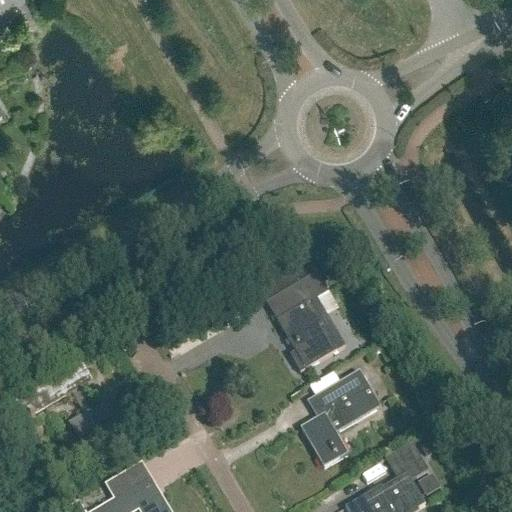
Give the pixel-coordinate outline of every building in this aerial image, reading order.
[(318,303),(327,297),(315,276),(264,306),(293,355),(286,359),(297,377),(345,349),(318,303)] [(82,454),(119,432),(104,406),(88,415),(76,394),(91,385),(80,367),(13,406),(24,425),(29,423),(30,424),(33,422),(33,420),(70,399),(82,419),(67,428),(82,454)] [(334,437),(379,411),(357,374),(314,400),(324,418),(299,433),(322,472),(346,458),(334,437)] [(425,459),(442,449),(435,438),(418,448),(425,459)] [(410,485),(426,475),(409,447),(383,463),(396,483),(353,509),(351,507),(344,511),(343,511),(417,511),(424,509),(410,485)] [(165,511),(148,482),(97,511),(165,511)]
